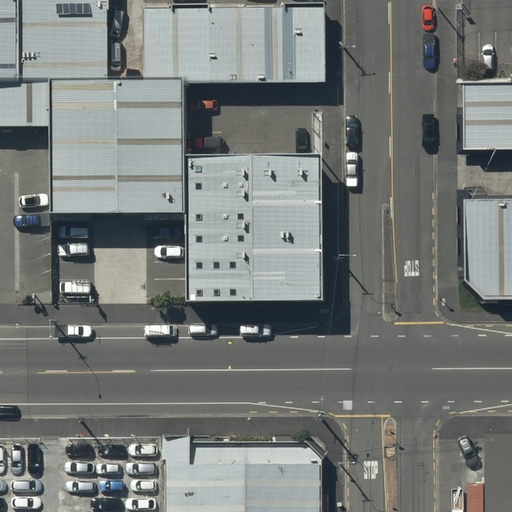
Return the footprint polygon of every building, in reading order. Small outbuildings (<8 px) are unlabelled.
[(0,0),(0,87),(51,87),(107,85),(106,0),(0,0)] [(144,85),(186,85),(323,84),(322,5),(144,8),(144,85)] [(107,85),(51,87),(53,135),(56,221),(182,222),(183,184),(186,85),(144,85),(107,85)] [(511,86),(463,86),(463,142),(511,141),(511,86)] [(51,87),(0,87),(0,133),(53,135),(51,87)] [(330,160),(188,159),(186,307),(328,308),(330,160)] [(511,200),(460,201),(459,283),(482,300),(511,300),(511,200)] [(511,511),(511,432),(484,432),(484,511),(511,511)] [(314,511),(314,444),(162,445),(162,511),(314,511)]
